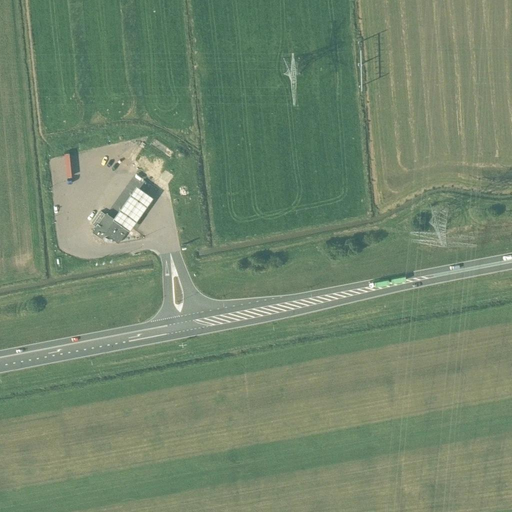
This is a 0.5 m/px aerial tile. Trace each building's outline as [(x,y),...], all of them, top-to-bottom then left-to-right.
[(98,126),(80,129),(82,136),(100,132),(98,126)] [(82,137),(84,142),(103,137),(102,132),(82,137)] [(76,137),(56,143),(58,149),(78,143),(76,137)] [(135,185),(111,219),(128,230),(152,197),(135,185)] [(105,233),(118,243),(128,228),(106,212),(92,231),(102,238),(105,233)]
